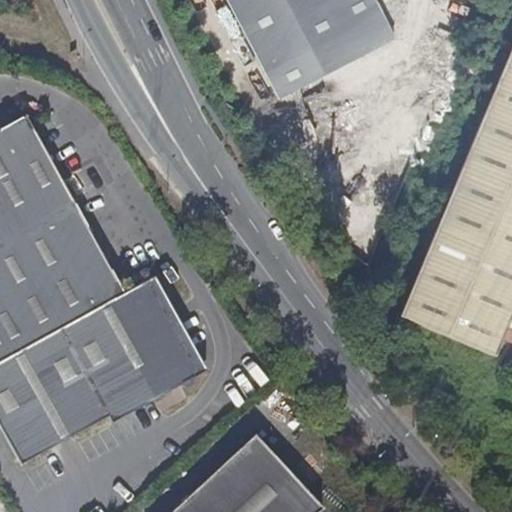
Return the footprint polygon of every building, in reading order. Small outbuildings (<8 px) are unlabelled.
[(367,0),(221,0),(233,23),(245,46),(275,104),(329,76),(390,44),(367,0)] [(511,42),(490,92),(464,153),(438,214),(419,258),(394,314),(454,340),(490,355),(501,328),(511,302),(511,42)] [(159,319),(138,283),(116,296),(108,283),(96,262),(59,199),(14,122),(0,130),(0,442),(8,456),(17,471),(65,443),(101,421),(161,386),(165,394),(177,388),(179,391),(183,393),(186,393),(188,390),(189,386),(186,382),(181,374),(188,370),(175,348),(159,319)] [(195,365),(157,301),(144,280),(138,283),(159,319),(175,348),(188,370),(195,365)] [(511,332),(511,302),(501,328),(511,332)] [(186,382),(200,374),(195,365),(188,370),(181,374),(186,382)] [(147,406),(165,394),(161,386),(101,421),(106,430),(126,417),(147,406)] [(315,511),(317,510),(282,472),(248,435),(218,463),(177,503),(167,511),(315,511)]
